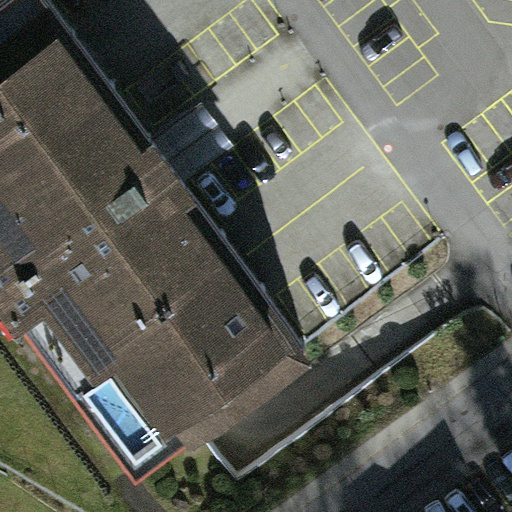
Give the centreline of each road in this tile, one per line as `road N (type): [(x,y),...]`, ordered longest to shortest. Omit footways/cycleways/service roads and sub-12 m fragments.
road 1 (unknown): [(511,287),(409,133)]
road 2 (unclassified): [(511,417),(371,511)]
road 3 (unknown): [(409,133),(309,0)]
